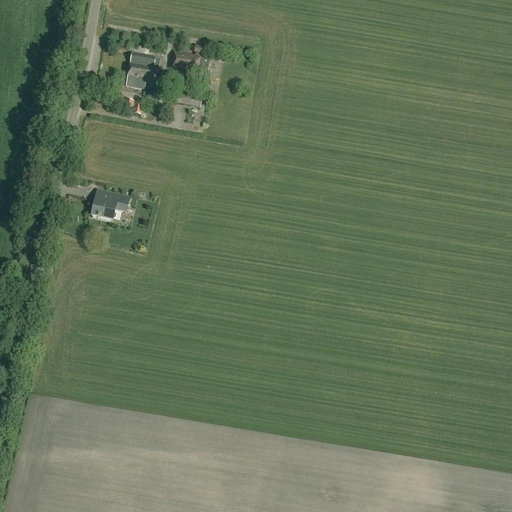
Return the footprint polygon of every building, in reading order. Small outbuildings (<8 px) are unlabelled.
[(195,55),(195,58),(173,54),(169,75),(185,78),(186,76),(198,78),(198,74),(207,76),(210,61),(201,60),(201,58),(199,58),(199,56),(204,56),(205,48),(196,47),(194,55),(195,55)] [(132,56),(126,87),(144,90),(145,86),(156,88),(160,68),(159,68),(160,62),(155,61),(155,60),(132,56)] [(201,101),(199,100),(191,99),(191,98),(188,98),(189,93),(178,91),(175,91),(173,104),(175,105),(190,107),(190,106),(197,108),(200,108),(201,101)] [(132,110),(133,104),(133,103),(126,101),(125,110),(125,111),(132,112),(132,110)] [(135,104),(133,104),(132,110),(133,111),(133,115),(140,116),(142,104),(135,103),(135,104)] [(72,188),(81,181),(72,169),(63,176),(72,188)] [(97,192),(95,202),(91,217),(113,222),(115,211),(126,213),(129,200),(110,195),(97,192)]
